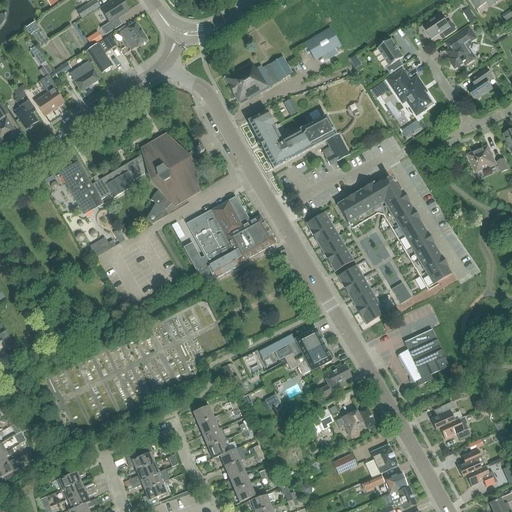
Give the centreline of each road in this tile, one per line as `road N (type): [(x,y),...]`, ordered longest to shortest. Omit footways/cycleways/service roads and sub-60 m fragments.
road 1 (residential): [(447,511),(207,92),(163,65)]
road 2 (tertiary): [(0,175),(163,65)]
